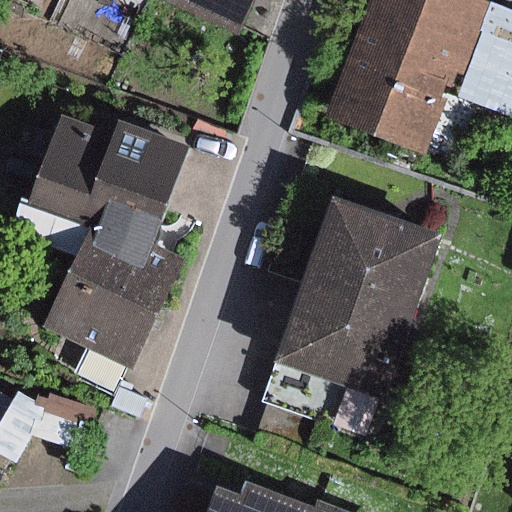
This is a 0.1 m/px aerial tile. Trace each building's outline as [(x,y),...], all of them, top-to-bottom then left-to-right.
[(269,0),(218,0),(260,20),(269,0)] [(511,16),(467,0),(372,0),(328,118),(421,152),(446,86),(511,110),(511,16)] [(114,137),(67,119),(34,207),(91,229),(153,253),(193,149),(120,121),(114,137)] [(442,236),(333,198),(278,358),(262,404),(367,438),(442,236)] [(91,229),(45,325),(133,369),(178,264),(153,253),(91,229)] [(238,496),(220,489),(211,511),(319,511),(315,510),(247,483),(238,496)] [(346,511),(318,501),(315,510),(319,511),(346,511)]
